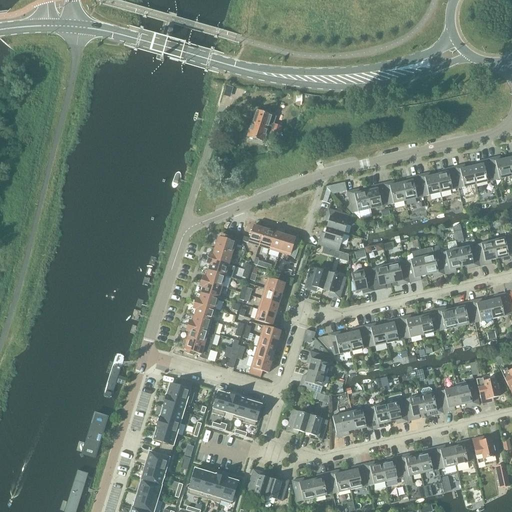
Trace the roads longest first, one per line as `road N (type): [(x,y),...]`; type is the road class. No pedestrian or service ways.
road 1 (residential): [(183,230),(320,176),(511,126)]
road 2 (unclassified): [(0,345),(68,98),(77,27)]
road 3 (residential): [(281,396),(264,452),(304,464),(511,416)]
road 4 (residential): [(281,396),(307,310),(334,318),(511,276)]
road 5 (primary): [(221,63),(259,77),(355,87),(473,56)]
road 6 (primary): [(454,36),(428,53),(355,70),(221,63)]
road 7 (residential): [(95,511),(142,354)]
road 8 (primary): [(221,63),(77,27)]
road 9 (residential): [(281,396),(142,354)]
road 10 (residential): [(142,354),(183,230)]
road 11 (residential): [(183,230),(223,107)]
